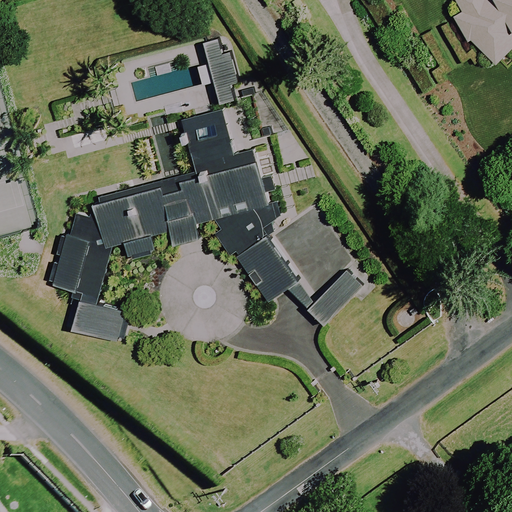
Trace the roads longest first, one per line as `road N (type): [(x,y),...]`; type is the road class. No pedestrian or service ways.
road 1 (residential): [(249,0),(483,349)]
road 2 (unclassified): [(483,349),(261,511)]
road 3 (tertiary): [(139,511),(0,369)]
